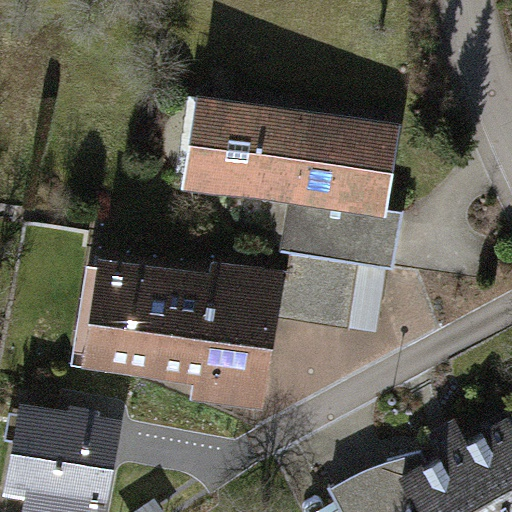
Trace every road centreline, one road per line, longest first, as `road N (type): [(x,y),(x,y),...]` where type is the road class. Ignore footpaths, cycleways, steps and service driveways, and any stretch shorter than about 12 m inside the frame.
road 1 (residential): [(511,312),(218,468)]
road 2 (residential): [(477,0),(511,129)]
